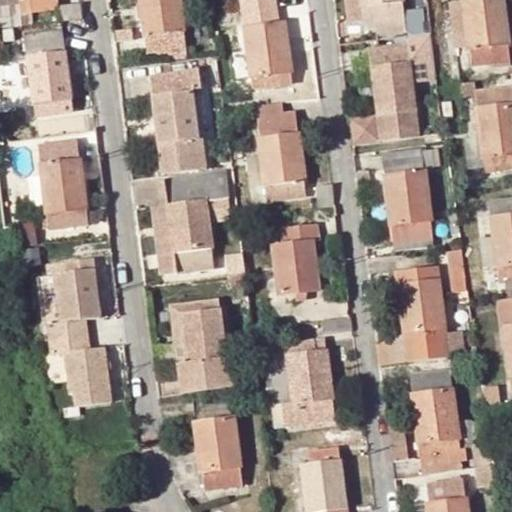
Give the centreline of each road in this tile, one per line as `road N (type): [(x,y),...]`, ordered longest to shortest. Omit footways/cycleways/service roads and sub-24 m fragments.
road 1 (residential): [(98,0),(156,439),(180,511)]
road 2 (residential): [(385,511),(324,0)]
